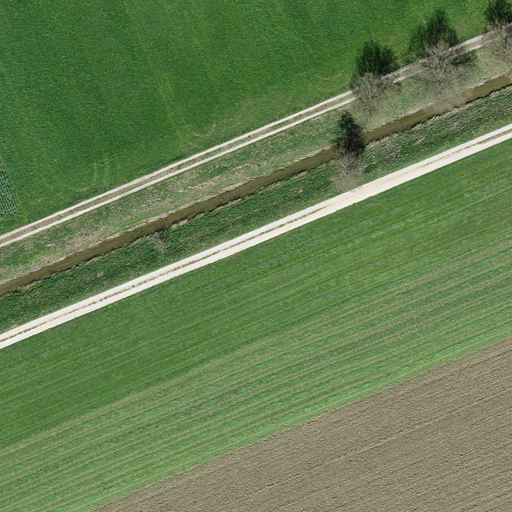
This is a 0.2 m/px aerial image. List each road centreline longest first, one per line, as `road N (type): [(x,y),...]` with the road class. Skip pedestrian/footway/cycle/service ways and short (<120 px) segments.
road 1 (track): [(511,133),(0,346)]
road 2 (track): [(0,235),(511,24)]
